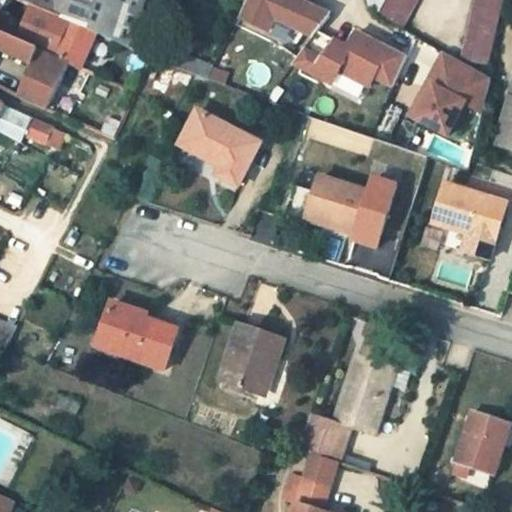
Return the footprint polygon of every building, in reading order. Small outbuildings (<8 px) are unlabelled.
[(12,19),(24,25),(17,42),(55,58),(70,23),(18,0),(0,0),(0,9),(5,13),(4,15),(12,19)] [(111,40),(128,47),(138,19),(146,0),(18,0),(70,23),(98,35),(111,40)] [(160,0),(146,0),(138,19),(152,24),(160,0)] [(304,0),(247,0),(242,13),(269,26),(275,13),(319,35),(332,17),(334,14),(304,0)] [(405,25),(419,0),(391,0),(385,13),(405,25)] [(492,65),(506,0),(481,0),(467,60),(492,65)] [(0,35),(4,37),(12,19),(4,15),(5,13),(0,9),(0,35)] [(87,58),(92,48),(98,35),(70,23),(55,58),(69,64),(82,70),(87,58)] [(307,51),(291,72),(336,93),(343,79),(373,93),(378,83),(394,91),(410,58),(362,33),(353,51),(339,43),(327,62),(307,51)] [(0,50),(36,66),(30,77),(27,75),(17,97),(48,112),(69,64),(55,58),(17,42),(4,37),(0,35),(0,50)] [(493,77),(445,52),(429,83),(436,87),(419,119),(450,135),(467,103),(484,112),(493,77)] [(436,87),(429,83),(413,116),(419,119),(436,87)] [(511,105),(499,148),(511,152),(511,105)] [(54,129),(55,127),(33,118),(26,135),(47,144),(50,140),(55,143),(60,132),(54,129)] [(204,118),(187,150),(229,172),(227,178),(245,188),(266,150),(204,118)] [(115,141),(120,130),(108,125),(102,135),(115,141)] [(352,240),(374,247),(395,184),(372,177),(367,194),(354,233),(352,240)] [(354,233),(367,194),(317,178),(304,217),(354,233)] [(491,254),(507,203),(447,185),(435,224),(466,233),(463,244),(491,254)] [(104,341),(125,348),(122,358),(167,371),(180,329),(148,320),(150,314),(116,304),(104,341)] [(14,328),(0,322),(0,348),(4,351),(14,328)] [(274,358),(280,340),(243,326),(223,382),(255,393),(270,356),(274,358)] [(354,355),(333,424),(349,429),(374,437),(389,387),(395,368),(383,364),(386,352),(383,351),(385,344),(365,337),(359,357),(354,355)] [(100,351),(122,358),(125,348),(104,341),(100,351)] [(409,372),(395,368),(389,387),(403,391),(409,372)] [(498,477),(511,432),(511,427),(475,415),(458,465),(498,477)] [(339,463),(349,429),(333,424),(311,418),(300,451),(313,455),(339,463)] [(339,463),(313,455),(305,481),(331,489),(339,463)] [(331,489),(305,481),(294,477),(289,492),(301,496),(295,511),(325,511),(324,511),(331,489)] [(0,511),(11,511),(17,502),(0,493),(0,511)]
